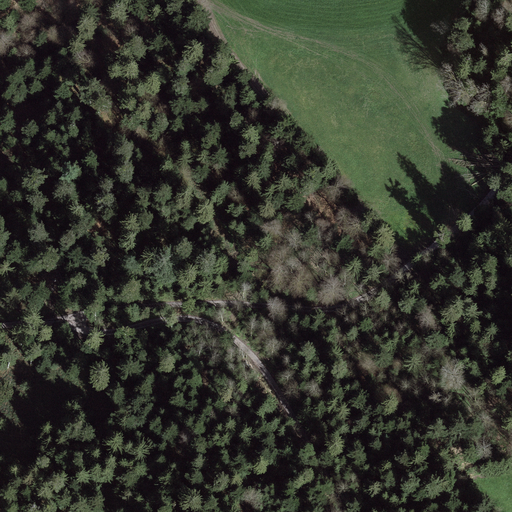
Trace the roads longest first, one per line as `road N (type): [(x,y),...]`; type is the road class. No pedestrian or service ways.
road 1 (unclassified): [(42,323),(108,309),(349,302),(471,217),(511,168)]
road 2 (unclassified): [(208,324),(237,340),(263,372),(343,511)]
road 3 (unclassified): [(208,324),(88,331),(42,323)]
road 4 (track): [(389,279),(448,266),(511,225)]
